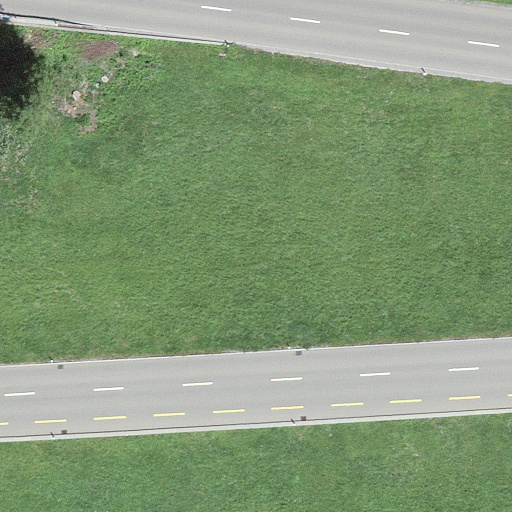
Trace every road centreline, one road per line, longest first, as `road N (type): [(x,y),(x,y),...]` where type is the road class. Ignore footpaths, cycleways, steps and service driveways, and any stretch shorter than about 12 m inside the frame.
road 1 (tertiary): [(511,373),(0,402)]
road 2 (tertiary): [(146,0),(511,48)]
